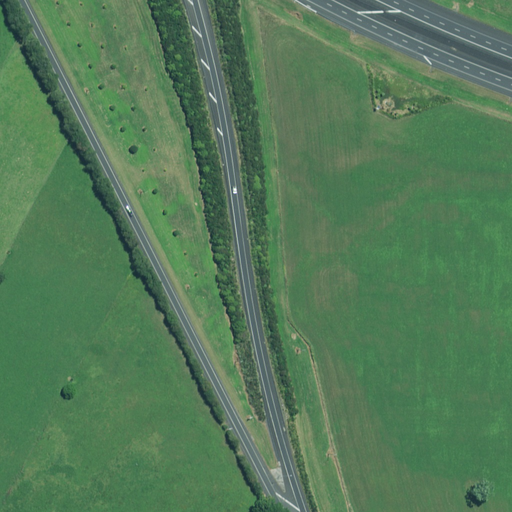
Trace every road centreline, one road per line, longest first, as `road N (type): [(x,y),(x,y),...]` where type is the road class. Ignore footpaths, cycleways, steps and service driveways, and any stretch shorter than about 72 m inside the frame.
road 1 (motorway): [(279,511),(16,0)]
road 2 (motorway): [(190,0),(253,344),(301,511)]
road 3 (motorway): [(511,85),(318,0)]
road 4 (motorway): [(389,0),(511,52)]
